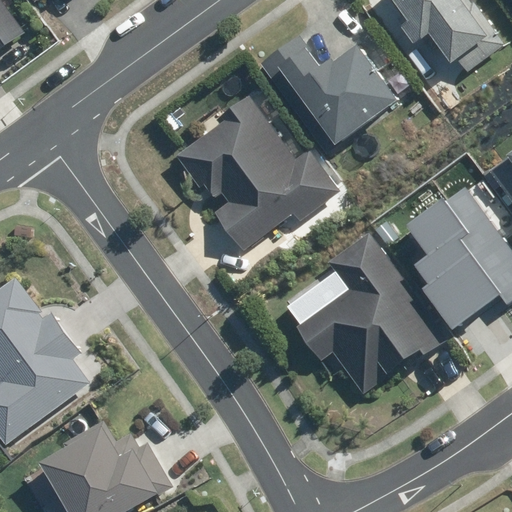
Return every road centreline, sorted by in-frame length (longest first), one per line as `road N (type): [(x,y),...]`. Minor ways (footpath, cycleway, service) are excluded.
road 1 (residential): [(311,511),(38,124)]
road 2 (residential): [(511,402),(322,511)]
road 3 (tertiary): [(217,0),(38,124)]
